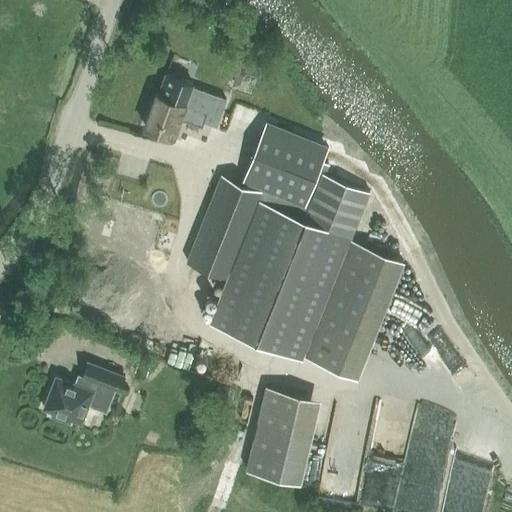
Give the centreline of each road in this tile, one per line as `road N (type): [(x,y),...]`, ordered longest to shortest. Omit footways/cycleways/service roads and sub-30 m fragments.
road 1 (track): [(71,134),(160,150),(197,185),(176,260),(192,331),(353,390),(401,380),(463,405),(511,460)]
road 2 (tertiary): [(0,248),(16,236),(63,158),(113,0)]
